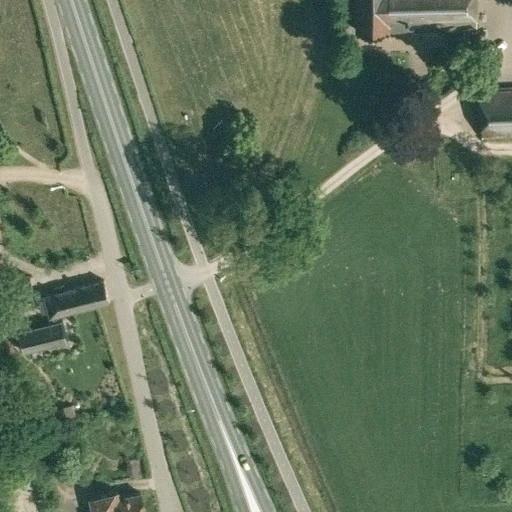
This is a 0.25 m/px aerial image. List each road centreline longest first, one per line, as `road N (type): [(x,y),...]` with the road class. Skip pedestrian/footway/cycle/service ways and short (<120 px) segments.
road 1 (unclassified): [(91,180),(168,511)]
road 2 (primary): [(169,290),(72,0)]
road 3 (track): [(205,273),(422,115)]
road 4 (primary): [(267,511),(169,290)]
road 5 (primary): [(169,290),(239,511)]
